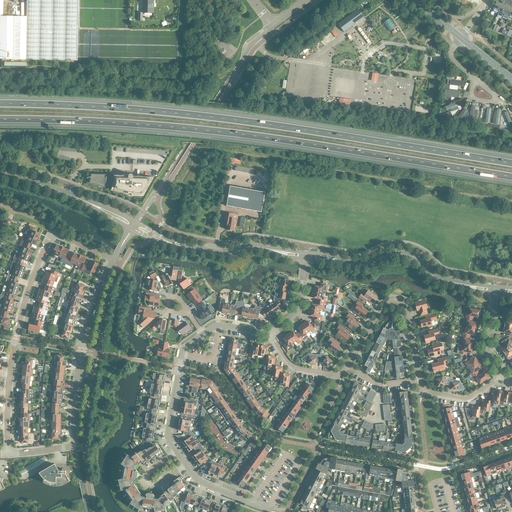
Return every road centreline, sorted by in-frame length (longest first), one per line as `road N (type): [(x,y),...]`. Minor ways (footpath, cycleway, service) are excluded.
road 1 (motorway): [(0,119),(221,131),(511,178)]
road 2 (motorway): [(511,163),(231,118),(0,103)]
road 3 (residential): [(270,332),(292,365),(340,375),(392,299),(407,308),(424,391),(466,398),(500,377)]
road 4 (residential): [(7,454),(74,443),(80,354),(113,260)]
road 5 (residential): [(7,454),(13,346),(52,231)]
road 6 (residential): [(497,289),(440,280),(409,255),(359,265),(306,255)]
road 7 (residential): [(306,255),(257,246),(223,254),(134,225)]
road 8 (residential): [(0,173),(134,225)]
road 9 (residential): [(175,452),(166,430),(182,349),(203,334)]
